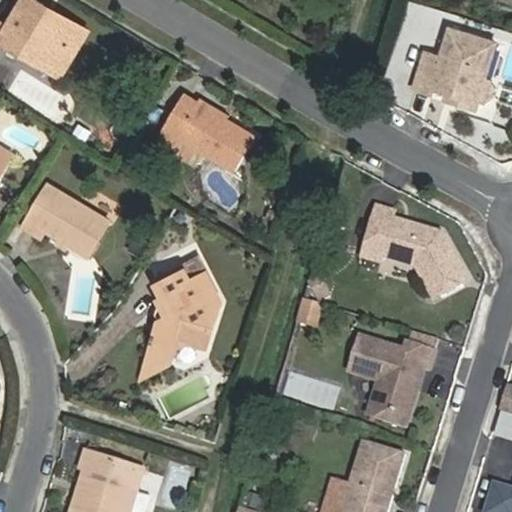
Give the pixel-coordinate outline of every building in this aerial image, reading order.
[(79,33),(39,9),(42,3),(37,0),(23,0),(8,26),(0,21),(0,42),(1,41),(56,73),(79,33)] [(428,54),(417,90),(433,95),(435,89),(456,96),(454,102),(478,110),(480,101),(487,79),(497,44),(452,30),(443,59),(428,54)] [(494,82),(487,79),(480,101),(488,104),(494,99),(497,89),(494,82)] [(175,142),(178,137),(236,172),(256,137),(198,103),(196,106),(182,98),(160,134),(175,142)] [(142,179),(150,163),(131,154),(123,170),(142,179)] [(227,212),(243,198),(215,166),(199,179),(227,212)] [(46,231),(89,255),(110,221),(50,185),(25,227),(42,237),(46,231)] [(397,212),(382,207),(366,257),(382,261),(384,254),(420,265),(438,298),(467,282),(468,276),(445,234),(437,232),(432,234),(424,232),(421,227),(395,219),(397,212)] [(138,261),(149,244),(140,239),(130,256),(138,261)] [(161,321),(150,355),(173,362),(177,348),(188,342),(208,348),(222,301),(208,272),(192,280),(184,266),(156,280),(165,299),(161,301),(157,313),(161,321)] [(318,301),(330,295),(321,278),(309,284),(318,301)] [(326,312),(311,308),(307,321),(322,326),(326,312)] [(411,353),(366,339),(355,373),(385,382),(374,418),(411,429),(429,369),(434,371),(440,351),(414,343),(411,353)] [(511,415),(501,412),(494,436),(511,442),(511,415)] [(389,511),(407,454),(365,441),(353,483),(335,478),(327,503),(345,509),(343,511),(389,511)] [(128,511),(149,511),(153,499),(138,494),(145,470),(87,452),(82,468),(86,470),(72,511),(121,511),(122,510),(128,511)] [(511,511),(511,493),(499,490),(492,511),(511,511)] [(327,503),(324,511),(343,511),(345,509),(327,503)]
